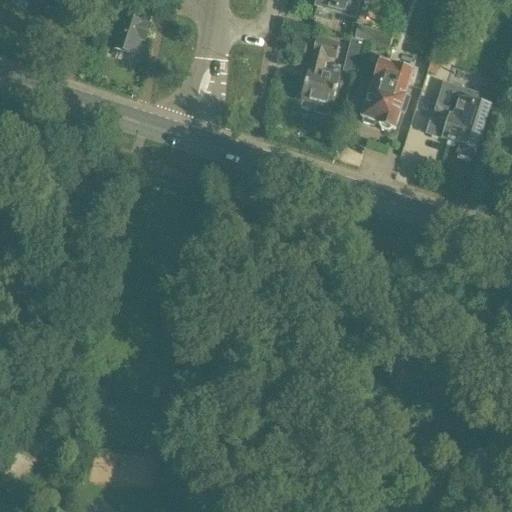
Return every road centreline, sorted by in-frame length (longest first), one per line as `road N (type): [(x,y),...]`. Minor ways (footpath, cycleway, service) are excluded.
road 1 (primary): [(511,244),(190,139)]
road 2 (primary): [(190,139),(0,77)]
road 3 (residential): [(190,139),(214,18)]
